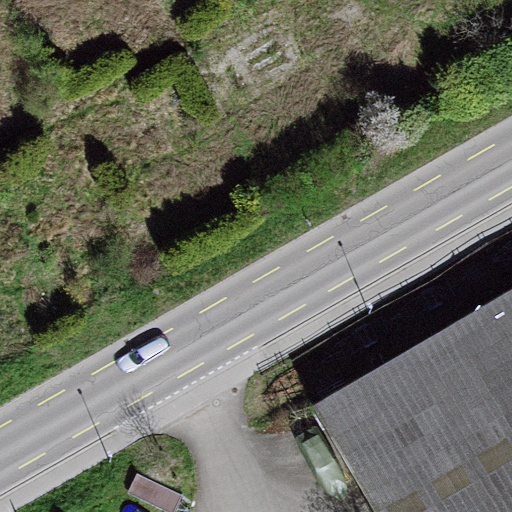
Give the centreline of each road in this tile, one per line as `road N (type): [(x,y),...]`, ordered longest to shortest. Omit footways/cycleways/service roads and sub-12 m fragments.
road 1 (secondary): [(0,461),(511,160)]
road 2 (track): [(176,358),(246,511)]
